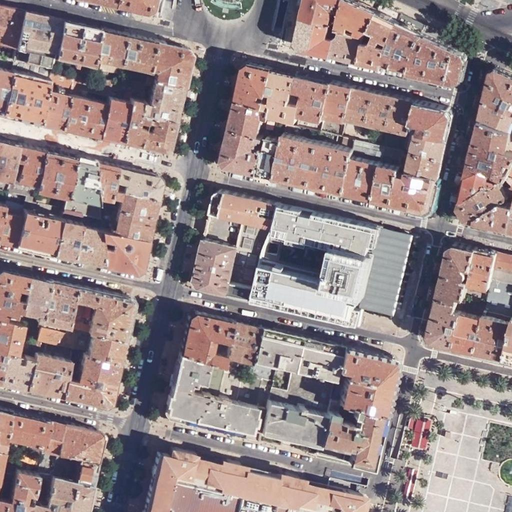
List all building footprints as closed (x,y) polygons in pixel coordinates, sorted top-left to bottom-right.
[(152,9),(153,0),(114,0),(114,5),(146,12),(152,9)] [(342,11),(344,0),(305,0),(305,4),(303,15),(332,22),(335,9),(342,11)] [(378,10),(356,0),(344,0),(342,11),(338,23),(341,24),(368,33),(369,33),(370,29),(378,10)] [(381,2),(378,10),(399,20),(402,13),(381,2)] [(51,70),(55,53),(63,18),(23,9),(12,61),(13,61),(12,68),(49,77),(51,70)] [(399,20),(378,10),(370,29),(376,32),(374,39),(367,37),(362,61),(385,66),(399,20)] [(402,13),(399,20),(422,30),(425,24),(402,13)] [(329,34),(332,22),(303,15),(297,40),(302,47),(333,54),(337,36),(329,34)] [(63,18),(55,53),(92,62),(93,56),(100,26),(63,18)] [(422,30),(399,20),(385,66),(410,72),(422,30)] [(425,24),(422,30),(443,41),(447,33),(425,23),(425,24)] [(368,33),(341,24),(340,30),(337,36),(333,54),(362,61),(367,37),(368,33)] [(100,26),(93,56),(102,58),(101,62),(109,64),(110,60),(119,62),(126,33),(100,26)] [(443,41),(422,30),(410,72),(457,83),(463,78),(467,57),(464,51),(443,41)] [(126,33),(119,62),(148,68),(149,66),(155,39),(126,33)] [(186,46),(155,39),(149,66),(154,67),(152,77),(183,84),(190,52),(186,46)] [(0,67),(11,70),(12,68),(13,61),(12,61),(2,58),(0,57),(0,67)] [(266,103),(274,66),(251,61),(245,63),(237,96),(266,103)] [(299,72),(274,66),(266,103),(259,132),(268,134),(269,128),(275,129),(279,113),(300,119),(302,112),(305,102),(303,101),(296,88),(299,72)] [(490,69),(484,98),(511,109),(511,72),(497,66),(490,69)] [(40,121),(49,77),(12,68),(11,70),(11,73),(2,112),(40,121)] [(0,111),(2,112),(11,73),(0,70),(0,111)] [(74,75),(51,70),(49,77),(40,121),(62,126),(74,75)] [(141,97),(145,83),(147,75),(147,72),(139,70),(137,72),(135,74),(133,80),(135,81),(131,90),(140,91),(139,97),(141,97)] [(334,80),(299,72),(296,88),(306,90),(303,101),(305,102),(302,112),(325,118),(326,114),(334,80)] [(89,79),(74,75),(62,126),(78,130),(85,96),(86,92),(108,97),(108,95),(109,90),(111,79),(89,79)] [(175,119),(183,84),(152,77),(147,75),(145,83),(151,84),(147,101),(141,99),(139,109),(146,111),(175,119)] [(114,79),(111,79),(109,90),(131,90),(135,81),(133,80),(114,79)] [(348,117),(355,85),(334,80),(326,114),(347,119),(348,117)] [(368,121),(375,90),(355,85),(348,117),(368,121)] [(389,126),(396,95),(375,90),(368,121),(389,126)] [(106,101),(99,134),(113,138),(120,139),(129,100),(108,95),(108,97),(106,101)] [(129,100),(120,139),(131,142),(139,144),(146,111),(139,109),(141,99),(141,97),(139,97),(136,97),(130,95),(129,100)] [(410,128),(417,100),(396,95),(389,126),(385,145),(405,149),(410,128)] [(85,96),(78,130),(99,134),(106,101),(85,96)] [(259,132),(266,103),(237,96),(231,125),(259,132)] [(511,109),(484,98),(479,119),(510,130),(511,124),(511,123),(511,109)] [(419,130),(450,137),(455,113),(452,108),(417,100),(410,128),(419,130)] [(146,111),(139,144),(163,149),(170,145),(175,119),(146,111)] [(511,130),(510,130),(479,119),(474,139),(511,151),(511,130)] [(276,175),(311,183),(323,131),(322,131),(288,123),(287,126),(284,139),(276,175)] [(268,134),(259,132),(231,125),(223,157),(228,164),(259,171),(265,147),(268,134)] [(445,158),(450,137),(419,130),(414,151),(445,158)] [(311,183),(346,191),(357,139),(344,136),(323,131),(311,183)] [(265,147),(259,171),(276,175),(284,139),(270,136),(267,148),(265,147)] [(0,189),(4,190),(7,177),(10,178),(11,175),(15,157),(18,142),(0,137),(0,189)] [(346,191),(374,197),(385,145),(365,140),(357,139),(346,191)] [(511,151),(474,139),(466,173),(473,175),(490,171),(499,178),(507,180),(509,174),(510,172),(506,170),(509,162),(511,163),(511,151)] [(10,178),(7,191),(27,195),(25,200),(32,202),(36,187),(45,148),(18,142),(15,157),(20,158),(16,176),(11,175),(10,178)] [(374,197),(412,206),(420,172),(410,169),(401,167),(405,149),(385,145),(374,197)] [(77,155),(45,148),(36,187),(67,195),(77,155)] [(440,176),(445,158),(414,151),(410,169),(420,172),(440,176)] [(96,160),(77,155),(67,195),(64,209),(63,211),(83,216),(84,214),(100,218),(99,202),(98,194),(96,160)] [(118,165),(96,160),(98,194),(110,197),(113,186),(115,178),(118,165)] [(159,174),(118,165),(115,178),(123,180),(121,188),(158,197),(162,181),(159,174)] [(473,175),(466,173),(460,200),(486,187),(488,190),(498,184),(487,182),(490,171),(473,175)] [(433,206),(440,176),(420,172),(412,206),(427,209),(433,206)] [(486,187),(460,200),(459,205),(467,219),(476,221),(511,198),(511,190),(506,194),(498,184),(488,190),(486,187)] [(117,206),(154,215),(158,197),(121,188),(113,186),(110,197),(110,199),(118,201),(117,206)] [(280,206),(281,202),(222,188),(215,193),(212,209),(211,212),(245,220),(238,246),(205,238),(204,245),(196,279),(200,287),(255,299),(256,294),(267,249),(273,227),(275,227),(280,206)] [(511,218),(511,198),(476,221),(510,229),(511,218)] [(101,227),(149,238),(154,215),(117,206),(112,225),(108,224),(112,205),(108,204),(99,202),(100,218),(101,227)] [(22,214),(15,244),(53,252),(62,217),(50,215),(52,206),(38,203),(37,211),(23,209),(22,214)] [(413,237),(280,206),(275,227),(273,227),(267,249),(256,294),(366,319),(368,311),(394,317),(413,237)] [(2,210),(0,219),(0,240),(15,244),(22,214),(2,210)] [(62,217),(53,252),(73,257),(81,224),(82,222),(62,217)] [(81,224),(73,257),(104,264),(102,243),(102,236),(101,229),(81,224)] [(102,243),(104,264),(136,271),(142,267),(149,238),(101,227),(101,229),(102,236),(111,238),(110,245),(102,243)] [(469,282),(477,247),(455,241),(450,245),(439,294),(465,300),(469,282)] [(491,287),(499,252),(477,247),(469,282),(491,287)] [(511,319),(511,254),(499,252),(491,287),(490,293),(486,310),(490,311),(489,314),(511,319)] [(0,266),(0,291),(24,297),(30,273),(0,266)] [(42,313),(50,278),(30,273),(24,297),(21,308),(42,313)] [(41,326),(66,330),(67,324),(76,284),(50,278),(42,313),(40,325),(41,326)] [(67,324),(126,338),(134,302),(130,296),(76,284),(67,324)] [(0,291),(0,316),(4,317),(5,312),(14,313),(16,306),(21,308),(24,297),(0,291)] [(433,340),(455,345),(467,301),(465,300),(439,294),(430,334),(433,340)] [(455,345),(477,350),(485,316),(473,313),(476,303),(467,301),(455,345)] [(222,354),(230,319),(194,310),(187,314),(179,352),(205,361),(219,365),(222,354)] [(507,357),(511,332),(511,319),(489,314),(490,311),(486,310),(485,316),(477,350),(507,357)] [(0,348),(7,350),(16,353),(23,322),(4,317),(0,316),(0,348)] [(258,325),(230,319),(222,354),(250,361),(258,325)] [(126,338),(67,324),(63,344),(73,346),(72,349),(83,352),(121,361),(126,338)] [(340,344),(258,325),(250,361),(247,374),(272,380),(276,364),(291,367),(287,388),(271,384),(266,404),(258,440),(316,453),(328,399),(334,373),(340,344)] [(39,338),(63,344),(66,330),(41,326),(39,338)] [(396,357),(340,344),(334,373),(344,376),(338,402),(384,412),(396,357)] [(0,380),(27,387),(34,357),(16,353),(7,350),(0,380)] [(67,375),(70,358),(60,356),(36,350),(34,357),(27,387),(62,395),(67,375)] [(77,378),(67,375),(62,395),(106,405),(112,402),(121,361),(83,352),(77,378)] [(205,361),(179,352),(171,387),(198,393),(205,361)] [(247,374),(219,365),(205,361),(198,393),(171,387),(165,414),(170,420),(258,440),(266,404),(271,384),(272,380),(247,374)] [(374,461),(384,412),(338,402),(328,399),(316,453),(366,465),(374,461)] [(6,435),(11,409),(0,406),(0,447),(3,448),(6,435)] [(50,418),(11,409),(6,435),(10,436),(15,437),(44,444),(50,418)] [(66,421),(50,418),(44,444),(43,449),(59,452),(66,421)] [(100,430),(66,421),(59,452),(98,460),(104,435),(100,430)] [(15,437),(10,436),(7,449),(8,449),(12,450),(15,437)] [(360,511),(363,502),(358,501),(360,492),(307,480),(305,487),(289,483),(291,473),(278,470),(277,478),(243,469),(244,462),(227,458),(226,461),(194,453),(194,451),(170,446),(169,453),(157,449),(142,511),(360,511)] [(86,511),(98,460),(59,452),(57,458),(42,454),(39,468),(38,473),(29,511),(86,511)] [(0,497),(0,511),(29,511),(38,473),(26,470),(27,465),(10,461),(5,482),(1,497),(0,497)] [(510,511),(507,506),(491,502),(494,487),(484,485),(471,491),(467,482),(461,481),(450,486),(452,477),(430,472),(421,511),(510,511)] [(305,487),(307,480),(296,477),(297,474),(291,473),(289,483),(305,487)]
